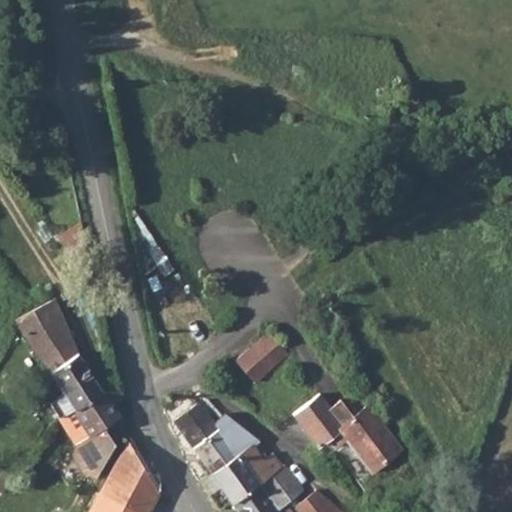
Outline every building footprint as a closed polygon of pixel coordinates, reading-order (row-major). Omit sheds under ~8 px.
[(82,217),(50,228),(62,245),(88,238),(82,217)] [(88,238),(62,245),(87,279),(97,275),(88,238)] [(53,298),(17,320),(63,391),(51,400),(63,419),(106,391),(79,346),(76,341),(53,298)] [(272,329),(239,353),(256,377),(289,351),(272,329)] [(116,407),(106,391),(63,419),(65,422),(82,446),(79,459),(91,476),(108,487),(126,456),(109,429),(124,419),(116,407)] [(322,394),(293,415),(315,445),(325,438),(331,448),(340,443),(364,476),(373,468),(330,408),(322,394)] [(197,396),(173,417),(213,471),(260,439),(261,438),(234,414),(214,421),(197,396)] [(339,402),(330,408),(373,468),(395,453),(362,410),(351,418),(339,402)] [(260,439),(213,471),(235,501),(282,470),(260,439)] [(108,487),(105,492),(138,511),(151,511),(162,494),(135,441),(126,456),(108,487)] [(282,470),(235,501),(242,511),(293,511),(295,511),(289,503),(308,490),(290,465),(282,470)] [(346,511),(322,490),(301,505),(305,511),(346,511)] [(138,511),(105,492),(92,511),(138,511)]
